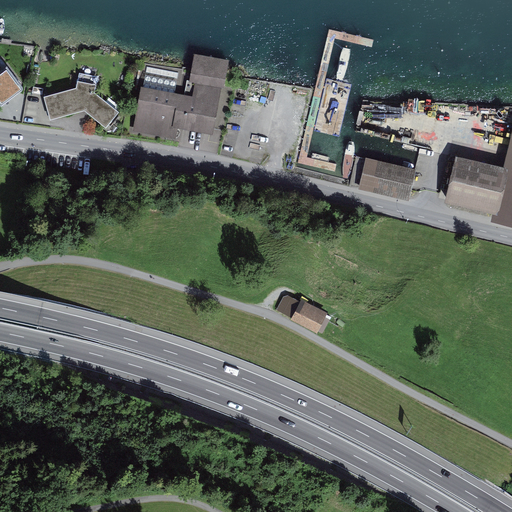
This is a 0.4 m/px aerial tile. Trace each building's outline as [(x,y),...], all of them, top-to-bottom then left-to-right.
[(146,74),(134,131),(177,140),(180,129),(208,135),(222,67),(190,60),(185,83),(198,86),(194,102),(171,97),(174,79),(146,74)] [(0,104),(3,105),(22,91),(7,73),(0,77),(0,104)] [(46,100),(50,122),(84,113),(107,130),(118,113),(98,94),(101,80),(83,77),(79,92),(46,100)] [(511,149),(508,169),(458,157),(448,198),(500,210),(499,218),(511,220),(511,149)] [(418,170),(358,154),(350,181),(410,197),(418,170)] [(303,298),(293,316),(319,331),(329,313),(303,298)]
